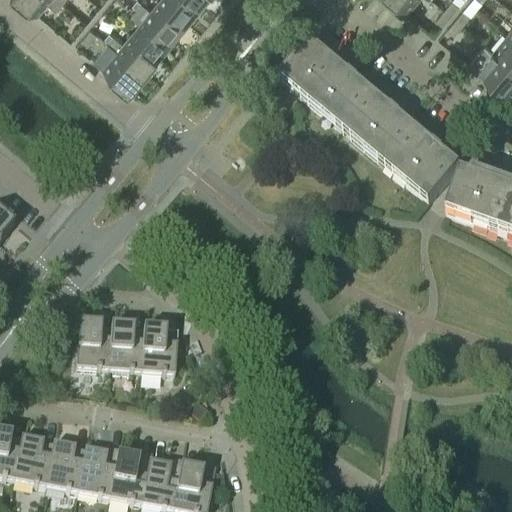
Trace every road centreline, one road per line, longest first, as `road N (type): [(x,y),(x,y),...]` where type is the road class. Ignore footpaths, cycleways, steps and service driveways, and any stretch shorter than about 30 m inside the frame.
road 1 (residential): [(235,440),(0,402)]
road 2 (residential): [(511,138),(333,0)]
road 3 (residential): [(150,135),(0,8)]
road 4 (residential): [(266,34),(206,72),(150,135)]
road 5 (residential): [(177,301),(198,320),(229,394),(235,440)]
road 6 (residential): [(176,160),(266,34)]
road 7 (residential): [(0,344),(73,289),(99,251)]
road 8 (residential): [(72,227),(26,284),(0,342)]
road 9 (residential): [(150,135),(72,227)]
